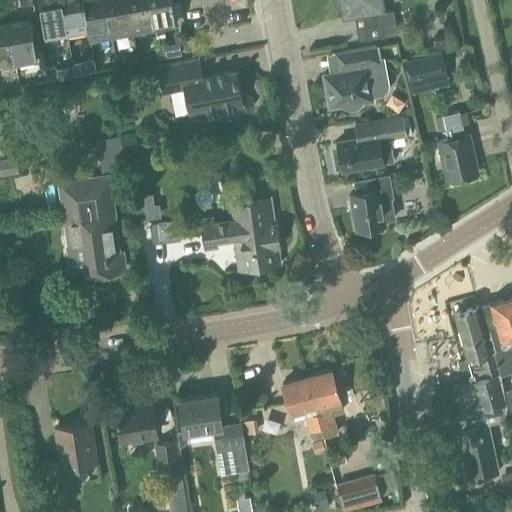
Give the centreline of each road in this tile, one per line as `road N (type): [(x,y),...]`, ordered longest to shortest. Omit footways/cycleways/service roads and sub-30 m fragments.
road 1 (tertiary): [(0,366),(302,319),(346,302)]
road 2 (residential): [(346,302),(322,236),(274,0)]
road 3 (unclassified): [(419,511),(394,283)]
road 4 (residential): [(511,146),(479,0)]
road 5 (tertiary): [(394,283),(511,206)]
